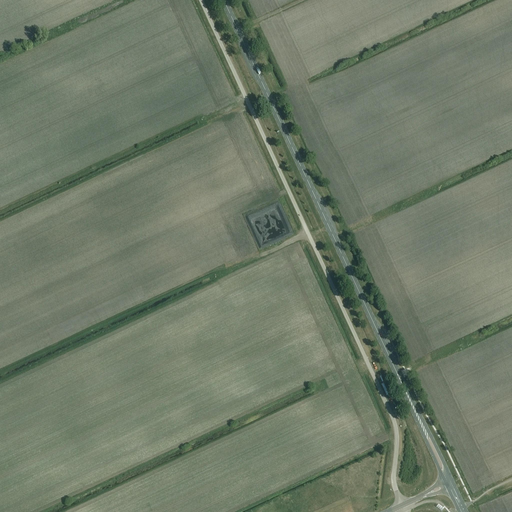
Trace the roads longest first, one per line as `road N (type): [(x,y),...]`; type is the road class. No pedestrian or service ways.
road 1 (unclassified): [(402,505),(393,481),(394,423),(199,0)]
road 2 (primary): [(445,480),(221,0)]
